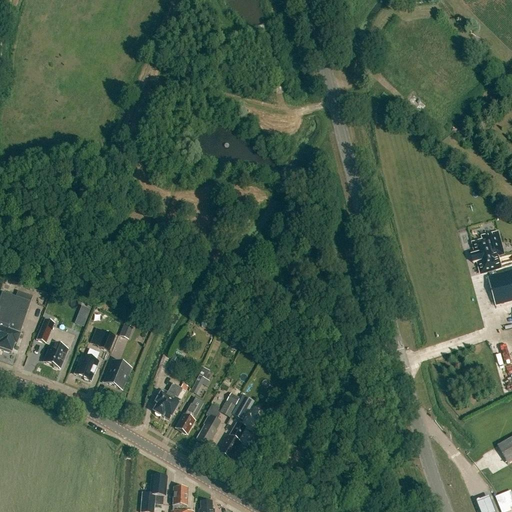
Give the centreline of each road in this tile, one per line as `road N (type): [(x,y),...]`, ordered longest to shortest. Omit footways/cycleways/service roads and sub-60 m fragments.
road 1 (primary): [(444,511),(306,0)]
road 2 (secondary): [(0,378),(75,407),(259,511)]
